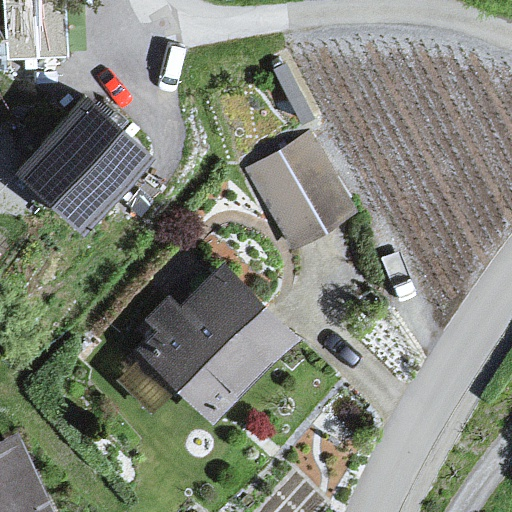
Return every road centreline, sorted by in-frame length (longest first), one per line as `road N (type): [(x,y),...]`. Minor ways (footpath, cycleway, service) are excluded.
road 1 (residential): [(511,43),(217,31),(155,10),(153,0)]
road 2 (residential): [(511,299),(453,371),(379,511)]
